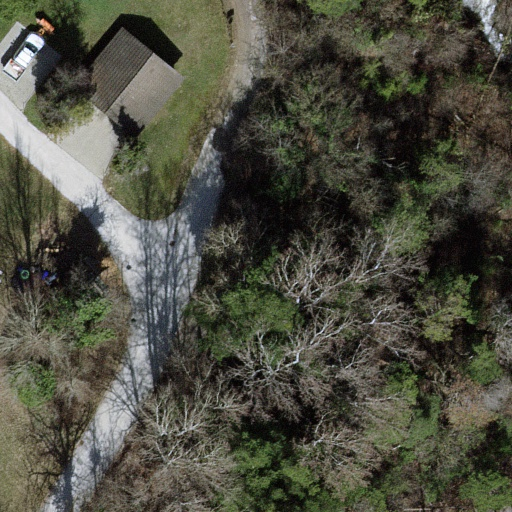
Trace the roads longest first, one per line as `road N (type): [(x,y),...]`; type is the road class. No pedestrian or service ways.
road 1 (residential): [(53,511),(121,412),(180,217),(0,96)]
road 2 (track): [(230,0),(217,112),(180,217)]
